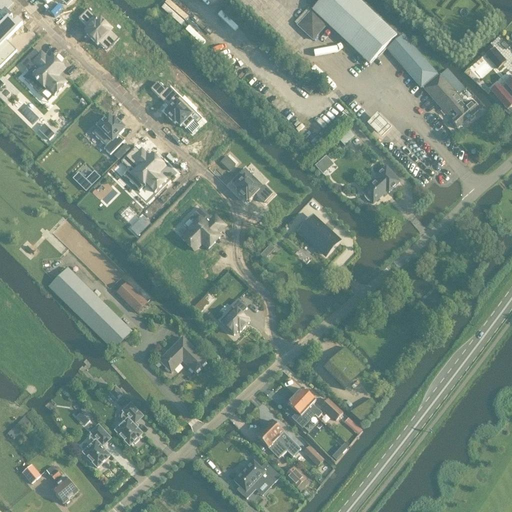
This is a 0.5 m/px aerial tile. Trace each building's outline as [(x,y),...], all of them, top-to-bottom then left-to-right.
[(370,66),(386,48),(396,37),(357,0),(323,0),(298,27),(313,41),(327,25),(370,66)] [(101,21),(97,26),(94,23),(97,20),(88,11),(79,20),(87,28),(85,30),(88,32),(86,33),(88,35),(87,36),(88,37),(90,39),(98,47),(99,45),(103,49),(116,37),(101,21)] [(13,22),(6,15),(0,20),(0,21),(2,23),(0,24),(0,52),(23,29),(18,24),(15,28),(11,24),(13,22)] [(438,78),(403,38),(401,40),(398,37),(396,37),(386,48),(421,89),(422,88),(452,123),(451,124),(457,130),(479,111),(472,103),(470,101),(466,105),(456,95),(463,89),(446,71),(441,76),(440,75),(438,78)] [(485,57),(498,71),(507,62),(495,48),(485,57)] [(35,52),(21,66),(29,73),(23,79),(40,95),(47,88),(55,97),(66,85),(58,77),(64,70),(53,59),(50,63),(41,55),(40,56),(35,52)] [(511,80),(510,82),(511,84),(511,86),(504,94),(498,87),(491,93),(504,107),(508,111),(511,107),(511,80)] [(166,91),(158,98),(170,110),(166,114),(167,115),(166,116),(175,125),(176,124),(181,128),(182,127),(186,130),(194,122),(198,125),(202,121),(169,88),(166,91)] [(109,117),(92,134),(106,148),(104,150),(110,156),(124,142),(119,137),(124,132),(123,131),(124,130),(115,120),(113,122),(109,117)] [(39,131),(50,141),(55,136),(44,125),(39,131)] [(166,183),(158,174),(165,168),(158,161),(154,158),(153,157),(150,160),(142,152),(140,154),(136,149),(121,163),(129,170),(123,176),(140,193),(147,186),(155,194),(166,183)] [(319,172),(330,162),(327,158),(316,168),(319,172)] [(227,169),(230,172),(235,166),(232,164),(227,169)] [(387,192),(389,194),(400,184),(386,169),(375,179),(377,181),(363,193),(366,196),(365,197),(365,199),(368,202),(370,203),(371,202),(373,205),(387,192)] [(264,204),(273,196),(264,187),(263,188),(245,170),(232,184),(236,187),(234,189),(239,193),(237,194),(247,203),(248,202),(249,203),(256,196),(264,204)] [(202,244),(209,251),(220,239),(217,236),(224,228),(215,219),(213,221),(200,209),(184,226),(191,233),(183,241),(194,252),(202,244)] [(326,256),(338,242),(314,220),(301,234),(326,256)] [(275,250),(271,246),(260,257),(265,261),(275,250)] [(50,287),(114,352),(133,333),(68,269),(50,287)] [(137,315),(140,312),(147,303),(127,283),(119,291),(116,294),(137,315)] [(234,309),(220,323),(234,337),(238,332),(240,334),(249,324),(248,323),(248,322),(242,316),(247,310),(238,301),(232,307),(234,309)] [(198,304),(194,309),(200,314),(204,310),(198,304)] [(183,363),(195,374),(207,362),(183,339),(160,362),(172,374),(183,363)] [(329,365),(323,371),(345,392),(356,380),(367,370),(365,370),(362,370),(351,359),(348,356),(345,349),(329,365)] [(123,396),(115,388),(109,393),(117,401),(123,396)] [(296,398),(314,416),(318,412),(312,407),(316,403),(303,390),(302,391),(300,391),(297,394),(298,395),(296,398)] [(288,406),(298,415),(293,420),(303,429),(311,420),(314,416),(296,398),(293,401),(291,400),(289,403),(289,405),(288,406)] [(362,424),(377,407),(372,400),(351,414),(362,424)] [(343,415),(328,401),(322,408),(336,422),(343,415)] [(138,439),(142,436),(133,426),(134,424),(135,425),(143,418),(131,405),(123,412),(124,414),(123,415),(122,417),(122,419),(123,421),(124,422),(116,430),(117,431),(116,433),(129,447),(133,444),(134,445),(140,441),(138,439)] [(81,415),(89,423),(93,419),(85,411),(81,415)] [(7,435),(14,441),(31,424),(24,418),(7,435)] [(267,428),(265,430),(286,452),(290,456),(293,459),(301,451),(284,434),(272,422),(271,424),(270,423),(266,427),(267,428)] [(103,447),(111,440),(99,427),(91,434),(92,436),(91,437),(90,439),(90,441),(91,443),(92,444),(84,452),(85,453),(84,455),(88,459),(87,461),(91,466),(93,464),(97,469),(110,458),(100,448),(102,446),(103,447)] [(258,437),(257,438),(269,450),(275,455),(279,460),(281,457),(286,452),(265,430),(262,433),(261,432),(257,436),(258,437)] [(303,453),(318,468),(324,462),(309,448),(303,453)] [(254,463),(235,483),(240,488),(237,491),(247,500),(256,491),(268,478),(275,484),(280,479),(266,465),(261,470),(254,463)] [(23,475),(32,485),(41,478),(32,467),(23,475)] [(52,467),(46,472),(55,482),(61,477),(52,467)] [(306,480),(295,469),(285,478),(297,489),(306,480)] [(69,501),(78,494),(65,478),(57,485),(59,487),(52,492),(64,506),(65,505),(68,506),(70,504),(69,501)]
